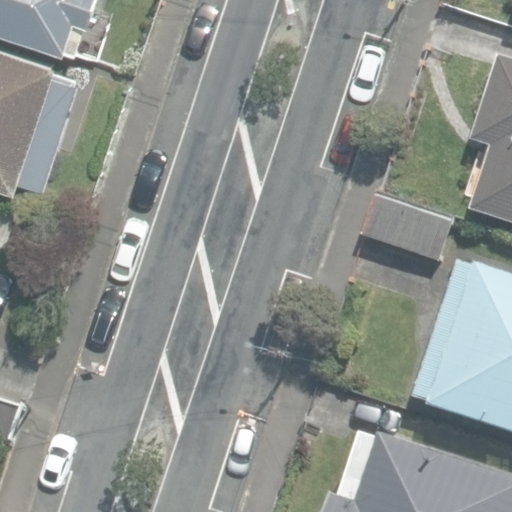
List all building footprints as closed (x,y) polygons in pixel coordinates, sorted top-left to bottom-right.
[(0,0),(0,27),(81,55),(92,23),(97,25),(105,0),(0,0)] [(61,63),(0,43),(0,183),(19,190),(23,181),(45,188),(80,83),(57,75),(61,63)] [(474,211),(511,223),(511,60),(504,58),(477,140),(495,145),(474,211)] [(368,236),(443,262),(458,219),(382,193),(368,236)] [(511,278),(464,263),(418,400),(511,431),(511,278)] [(0,439),(16,444),(26,408),(0,400),(0,439)] [(511,511),(511,479),(380,435),(370,466),(343,457),(324,511),(511,511)]
